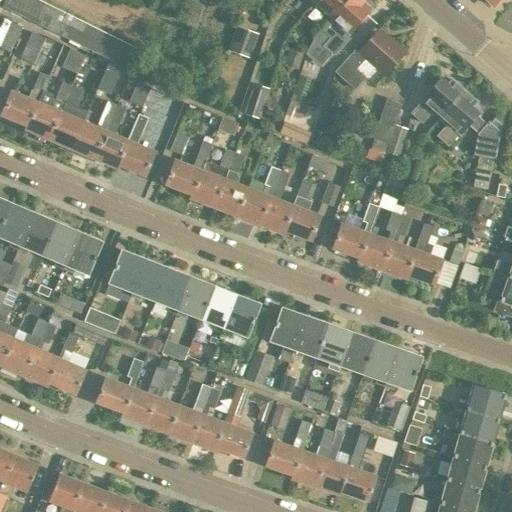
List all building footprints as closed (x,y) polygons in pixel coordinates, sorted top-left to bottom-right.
[(4,0),(1,7),(11,11),(16,0),(4,0)] [(16,0),(11,11),(20,16),(28,0),(16,0)] [(28,0),(20,16),(30,21),(40,1),(38,0),(28,0)] [(346,0),(313,39),(304,54),(319,67),(330,55),(335,55),(353,35),(351,33),(371,10),(361,2),(362,0),(346,0)] [(312,38),(313,39),(346,0),(315,0),(314,2),(331,17),(312,38)] [(30,21),(39,25),(49,5),(40,1),(30,21)] [(39,25),(49,30),(59,10),(49,5),(39,25)] [(49,30),(58,35),(68,15),(59,10),(49,30)] [(58,35),(68,40),(78,20),(68,15),(58,35)] [(68,40),(77,44),(87,24),(78,20),(68,40)] [(21,27),(10,22),(0,44),(0,47),(10,52),(21,27)] [(77,44),(87,49),(97,29),(87,24),(77,44)] [(227,51),(249,58),(257,34),(235,26),(227,51)] [(87,49),(96,54),(106,34),(97,29),(87,49)] [(359,51),(355,47),(333,72),(354,90),(365,77),(367,79),(377,67),(385,74),(404,54),(377,31),(359,51)] [(19,58),(33,64),(45,38),(31,32),(19,58)] [(96,54),(106,58),(116,38),(106,34),(96,54)] [(106,58),(115,63),(125,43),(116,38),(106,58)] [(125,43),(115,63),(125,68),(135,48),(125,43)] [(61,68),(63,68),(74,73),(76,74),(85,56),(70,48),(61,68)] [(288,49),(283,65),(298,70),(303,53),(288,49)] [(107,63),(102,74),(114,79),(119,68),(107,63)] [(41,95),(43,89),(49,77),(39,73),(31,91),(41,95)] [(437,119),(437,120),(462,92),(448,80),(444,84),(439,79),(420,100),(421,101),(409,113),(410,114),(407,118),(418,127),(433,111),(439,117),(437,119)] [(135,101),(148,106),(155,85),(142,80),(135,101)] [(25,131),(48,141),(72,86),(62,82),(55,99),(50,97),(46,107),(37,104),(25,131)] [(268,88),(253,83),(243,114),(258,119),(268,88)] [(48,141),(71,151),(82,123),(64,115),(68,106),(72,107),(80,90),(72,86),(48,141)] [(462,92),(437,120),(444,126),(435,136),(447,147),(458,134),(460,135),(468,125),(477,133),(476,134),(473,155),(478,156),(473,187),(486,189),(492,158),(494,158),(501,124),(494,117),(489,122),(488,121),(486,124),(477,116),(478,114),(471,108),(475,103),(462,92)] [(11,93),(1,116),(26,127),(24,131),(25,131),(37,104),(28,100),(11,93)] [(370,148),(384,152),(387,143),(388,144),(401,103),(385,98),(372,139),(373,139),(370,148)] [(71,151),(93,160),(117,105),(106,101),(95,128),(82,123),(71,151)] [(305,104),(300,119),(294,139),(305,144),(317,108),(305,104)] [(93,160),(116,170),(128,142),(126,142),(114,136),(125,108),(117,105),(93,160)] [(128,142),(116,170),(118,166),(144,177),(154,153),(131,144),(135,134),(140,136),(148,118),(138,114),(126,142),(128,142)] [(395,125),(386,152),(398,156),(407,129),(395,125)] [(164,185),(191,195),(200,172),(201,172),(205,161),(212,144),(202,140),(191,168),(178,163),(188,138),(176,132),(168,153),(174,161),(164,185)] [(190,199),(213,208),(234,153),(225,149),(218,166),(205,161),(201,172),(200,172),(191,195),(192,196),(190,199)] [(213,208),(236,217),(247,189),(235,185),(238,178),(237,174),(243,156),(234,153),(213,208)] [(312,155),(308,163),(321,169),(325,160),(312,155)] [(236,217),(259,226),(270,198),(280,170),(270,167),(263,185),(268,187),(264,196),(247,189),(236,217)] [(280,170),(274,188),(282,191),(289,174),(280,170)] [(293,207),(282,235),(283,235),(284,231),(310,241),(320,218),(306,212),(309,202),(305,201),(312,182),(302,178),(291,207),(293,207)] [(494,196),(506,197),(508,184),(496,182),(494,196)] [(334,183),(329,201),(339,204),(344,186),(334,183)] [(385,183),(382,193),(397,198),(401,189),(385,183)] [(270,198),(259,226),(282,235),(293,207),(291,207),(270,198)] [(0,227),(10,205),(0,200),(0,227)] [(481,200),(476,215),(487,219),(488,216),(492,217),(496,207),(492,205),(492,204),(481,200)] [(362,221),(366,223),(371,225),(377,207),(368,203),(362,221)] [(8,246),(17,250),(31,216),(24,213),(24,211),(10,205),(0,227),(0,238),(9,243),(8,246)] [(394,233),(400,215),(391,211),(384,230),(394,233)] [(400,215),(394,233),(403,237),(410,218),(400,215)] [(28,251),(41,256),(55,224),(41,218),(40,220),(31,216),(17,250),(26,254),(28,251)] [(414,250),(405,279),(406,275),(433,284),(441,260),(429,255),(432,246),(427,243),(433,226),(423,222),(413,250),(414,250)] [(53,265),(62,269),(77,235),(69,232),(70,230),(55,224),(41,256),(54,262),(53,265)] [(363,233),(357,231),(340,225),(331,250),(358,259),(356,263),(357,263),(367,234),(363,233)] [(511,240),(511,228),(506,226),(503,237),(511,240)] [(367,234),(357,263),(381,271),(391,242),(386,241),(368,235),(367,234)] [(77,235),(62,269),(71,273),(73,270),(86,276),(100,243),(85,237),(85,238),(77,235)] [(391,242),(381,271),(405,279),(414,250),(413,250),(400,246),(391,242)] [(468,250),(463,263),(471,266),(473,267),(478,254),(468,250)] [(131,297),(143,264),(136,261),(136,259),(120,253),(108,284),(104,294),(119,300),(122,294),(131,297)] [(458,278),(466,281),(471,266),(463,263),(458,278)] [(140,297),(154,302),(167,270),(152,264),(151,267),(143,264),(131,297),(139,300),(140,297)] [(166,311),(175,315),(189,282),(181,279),(182,276),(167,270),(154,302),(167,307),(166,311)] [(511,279),(507,278),(499,301),(495,300),(491,311),(511,318),(511,315),(511,279)] [(186,315),(200,320),(212,289),(198,283),(197,285),(189,282),(175,315),(185,319),(186,315)] [(35,294),(47,300),(52,288),(40,283),(35,294)] [(211,329),(221,333),(234,299),(226,296),(227,294),(212,289),(200,320),(213,325),(211,329)] [(56,304),(79,314),(83,303),(60,293),(56,304)] [(234,299),(221,333),(230,336),(231,333),(246,339),(259,307),(243,301),(242,302),(234,299)] [(0,367),(0,368),(12,341),(0,335),(0,330),(10,307),(2,303),(0,307),(0,367)] [(99,312),(88,308),(83,321),(93,326),(99,312)] [(282,351),(292,355),(304,320),(296,317),(297,315),(281,310),(270,341),(283,346),(282,351)] [(0,368),(23,378),(39,341),(47,323),(37,319),(25,346),(12,341),(0,368)] [(312,368),(313,368),(317,358),(328,326),(313,321),(312,323),(304,320),(292,355),(300,358),(302,353),(316,357),(312,368)] [(39,341),(47,345),(55,327),(47,324),(39,341)] [(107,337),(75,324),(71,333),(103,346),(107,337)] [(338,371),(350,336),(342,334),(343,331),(328,326),(317,358),(329,362),(327,367),(337,371),(338,371)] [(61,351),(70,355),(78,336),(68,332),(60,350),(61,351)] [(348,369),(363,374),(374,342),(359,337),(358,339),(350,336),(338,371),(347,374),(348,369)] [(47,384),(48,384),(58,361),(57,361),(61,351),(60,350),(56,360),(43,354),(47,345),(39,341),(23,378),(45,387),(47,384)] [(374,384),(384,387),(396,353),(389,350),(389,348),(374,342),(363,374),(376,378),(374,384)] [(177,344),(172,356),(183,360),(188,348),(177,344)] [(58,361),(48,384),(74,396),(84,372),(66,364),(70,355),(61,351),(57,361),(58,361)] [(396,353),(384,387),(393,390),(395,385),(396,386),(393,393),(405,398),(408,390),(410,390),(421,359),(405,353),(404,355),(396,353)] [(244,379),(267,387),(269,379),(265,377),(271,361),(253,354),(244,379)] [(96,403),(123,413),(132,389),(142,362),(132,359),(126,377),(130,378),(127,387),(105,379),(96,403)] [(149,385),(159,389),(166,371),(155,367),(149,385)] [(174,374),(166,371),(159,389),(168,392),(174,374)] [(286,375),(280,390),(290,394),(295,378),(286,375)] [(168,435),(191,444),(201,415),(205,405),(211,388),(213,380),(204,376),(191,412),(178,407),(168,435)] [(430,386),(423,385),(422,384),(419,396),(426,398),(430,386)] [(224,424),(215,448),(242,459),(251,435),(235,428),(244,404),(247,405),(252,392),(238,386),(224,424)] [(471,386),(465,410),(498,419),(505,396),(471,386)] [(219,391),(211,388),(205,405),(209,407),(213,408),(219,391)] [(145,394),(132,389),(123,413),(124,413),(122,418),(145,426),(155,398),(145,394)] [(299,403),(322,411),(327,399),(304,390),(299,403)] [(168,435),(178,407),(164,402),(155,398),(145,426),(168,435)] [(323,411),(334,415),(339,402),(328,398),(323,411)] [(394,401),(385,425),(398,430),(407,406),(394,401)] [(269,425),(283,429),(290,409),(276,405),(269,425)] [(465,410),(458,434),(491,443),(498,419),(465,410)] [(414,412),(411,419),(423,423),(425,415),(414,412)] [(201,415),(191,444),(214,453),(215,448),(224,424),(201,415)] [(264,467),(292,476),(300,452),(310,424),(301,421),(291,449),(273,442),(264,467)] [(421,429),(409,425),(408,425),(402,442),(403,443),(415,447),(421,429)] [(291,481),(314,489),(334,432),(324,429),(314,457),(300,452),(292,476),(293,477),(291,481)] [(314,489),(338,497),(348,468),(357,440),(356,440),(346,468),(333,463),(343,435),(334,432),(314,489)] [(458,434),(452,458),(485,467),(491,443),(458,434)] [(348,468),(338,497),(340,492),(367,502),(375,478),(356,471),(365,443),(357,440),(348,468)] [(0,449),(0,481),(3,483),(14,456),(0,449)] [(416,466),(418,451),(407,450),(404,464),(416,466)] [(14,456),(3,483),(26,493),(38,466),(14,456)] [(452,458),(445,481),(478,491),(485,467),(452,458)] [(416,495),(420,479),(399,473),(395,489),(416,495)] [(71,511),(72,511),(82,484),(58,475),(48,502),(60,506),(57,511),(71,511)] [(445,481),(439,505),(465,511),(472,511),(478,491),(445,481)] [(98,511),(106,493),(82,484),(72,511),(74,511),(98,511)] [(98,511),(125,511),(129,502),(106,493),(98,511)] [(125,511),(152,511),(153,511),(129,502),(125,511)]
